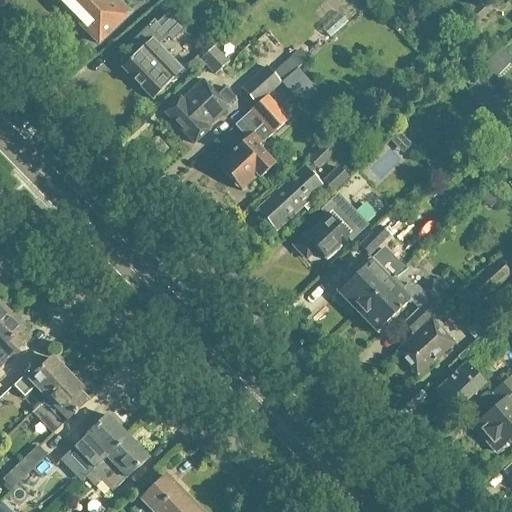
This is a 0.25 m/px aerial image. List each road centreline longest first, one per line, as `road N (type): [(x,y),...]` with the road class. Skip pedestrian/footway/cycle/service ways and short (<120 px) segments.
road 1 (residential): [(435,511),(0,61)]
road 2 (secondary): [(0,131),(369,511)]
road 3 (residential): [(300,511),(0,201)]
